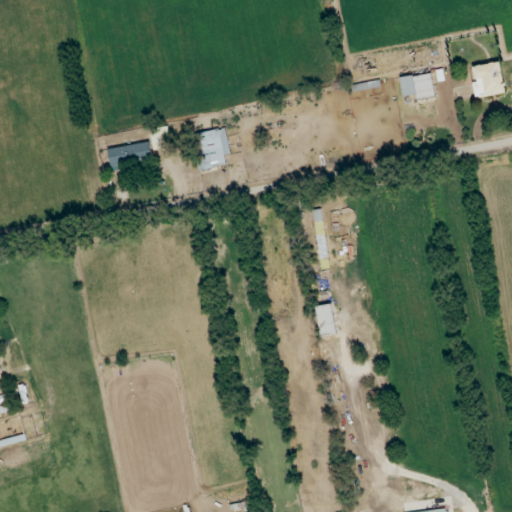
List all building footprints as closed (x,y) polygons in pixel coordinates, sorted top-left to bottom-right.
[(473,67),(475,83),(473,83),(475,98),(505,94),(501,63),(473,67)] [(435,97),(431,74),(400,79),(403,98),(416,95),(417,100),(435,97)] [(154,151),(172,147),(167,127),(149,131),(154,151)] [(226,167),(225,156),(230,155),(226,130),(192,134),(197,171),(226,167)] [(152,164),(150,144),(108,148),(110,168),(152,164)] [(335,334),(332,305),(317,307),(320,336),(335,334)] [(0,383),(0,394),(8,394),(6,383),(0,383)] [(0,447),(18,443),(16,438),(0,442),(0,447)]
